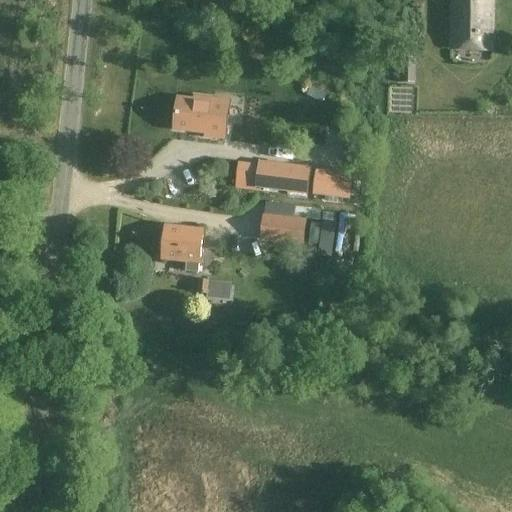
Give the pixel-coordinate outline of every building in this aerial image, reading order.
[(453,0),(452,50),(491,51),(492,0),(453,0)] [(397,52),(395,74),(409,76),(411,54),(397,52)] [(205,131),(205,135),(224,137),(228,103),(213,101),(213,97),(195,95),(194,98),(178,97),(174,128),(205,131)] [(305,194),(308,171),(260,165),(258,188),(305,194)] [(265,215),(262,239),(292,243),(295,219),(265,215)] [(336,222),(323,221),(320,250),(332,251),(336,222)] [(200,264),(204,231),(167,226),(163,260),(200,264)] [(208,295),(209,282),(199,280),(198,293),(208,295)]
